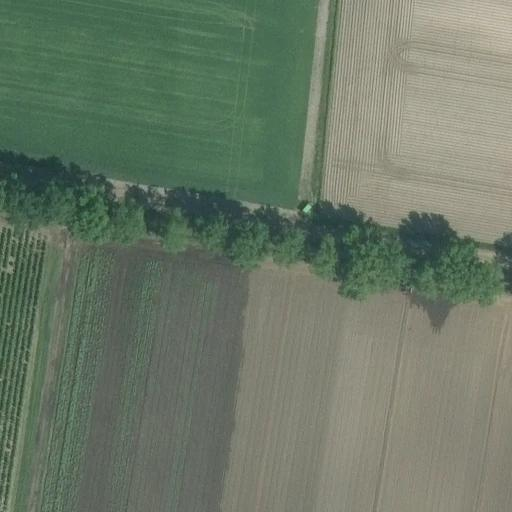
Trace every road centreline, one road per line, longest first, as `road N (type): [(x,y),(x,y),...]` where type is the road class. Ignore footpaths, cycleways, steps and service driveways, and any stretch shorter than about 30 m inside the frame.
road 1 (track): [(511,261),(82,192)]
road 2 (track): [(29,511),(82,192)]
